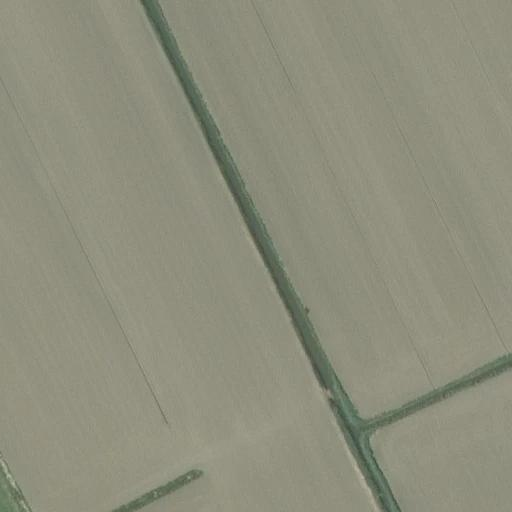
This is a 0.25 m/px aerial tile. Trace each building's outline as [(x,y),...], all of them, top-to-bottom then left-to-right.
[(387,0),(396,17),(414,9),(410,0),(387,0)] [(410,0),(414,9),(432,0),(431,0),(410,0)] [(504,21),(493,26),(497,33),(508,28),(504,21)] [(481,31),(471,37),(474,44),(485,39),(481,31)] [(471,37),(460,42),(463,49),(474,44),(471,37)] [(446,48),(435,54),(439,61),(450,56),(446,48)] [(435,54),(425,59),(428,66),(439,61),(435,54)] [(171,99),(148,110),(160,135),(166,149),(193,136),(185,119),(182,120),(171,99)] [(124,121),(101,131),(119,171),(142,160),(135,146),(124,121)] [(511,126),(502,132),(505,139),(511,135),(511,126)] [(105,142),(67,159),(79,183),(79,182),(116,165),(118,171),(119,171),(101,131),(100,132),(105,142)] [(489,137),(478,143),(481,150),(492,145),(489,137)] [(478,143),(467,148),(471,155),(481,150),(478,143)] [(0,222),(24,211),(22,206),(25,205),(17,187),(0,195),(0,222)] [(511,188),(502,193),(511,213),(511,188)] [(186,192),(174,198),(185,219),(197,213),(186,192)] [(511,213),(502,193),(484,202),(501,237),(511,231),(511,213)] [(174,198),(162,204),(172,225),(185,219),(174,198)] [(24,211),(0,222),(0,266),(16,259),(10,246),(35,234),(34,231),(37,230),(30,216),(27,218),(25,212),(24,211)] [(117,224),(105,230),(115,252),(128,246),(117,224)] [(240,247),(217,258),(228,283),(217,288),(227,311),(240,305),(236,296),(262,284),(254,267),(250,268),(240,247)] [(170,280),(169,280),(188,319),(210,309),(214,317),(227,311),(217,288),(204,294),(192,269),(189,270),(188,267),(174,274),(176,277),(170,280)] [(21,269),(0,279),(0,283),(5,294),(13,289),(24,311),(66,291),(57,271),(53,273),(52,270),(27,282),(21,269)] [(163,279),(145,287),(159,316),(146,322),(157,344),(170,338),(166,329),(188,319),(169,280),(164,282),(163,279)] [(66,291),(24,311),(34,333),(26,337),(32,350),(55,340),(48,327),(74,315),(72,312),(75,310),(66,291)] [(59,349),(37,359),(43,373),(52,369),(62,390),(101,373),(101,372),(98,366),(101,365),(95,351),(92,352),(91,350),(65,361),(59,349)] [(101,373),(62,390),(72,412),(63,416),(69,430),(92,420),(86,407),(115,394),(107,376),(103,378),(101,373)] [(313,456),(300,462),(310,484),(322,479),(334,504),(357,493),(347,472),(351,470),(343,453),(317,464),(313,456)] [(290,476),(269,486),(280,511),(307,511),(298,490),(310,484),(300,462),(286,468),(290,476)] [(243,488),(229,494),(237,511),(249,511),(252,511),(280,511),(269,486),(247,496),(243,488)]
